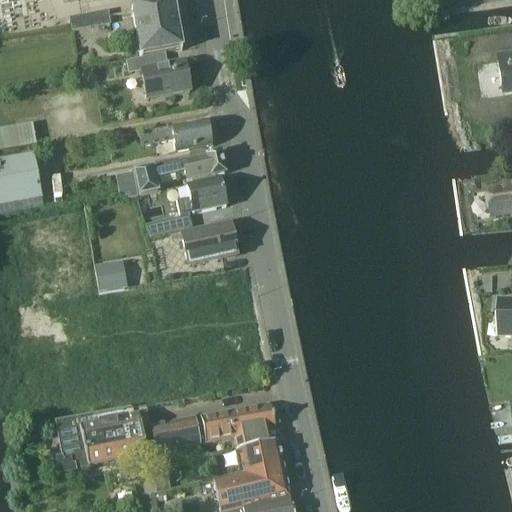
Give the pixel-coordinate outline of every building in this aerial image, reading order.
[(138,39),(142,59),(158,56),(183,51),(173,1),(132,9),(136,29),(131,30),(133,40),(138,39)] [(110,26),(107,12),(68,20),(71,33),(110,26)] [(504,97),(511,95),(511,54),(497,57),(504,97)] [(185,64),(160,69),(158,56),(142,59),(126,63),(128,76),(140,74),(146,103),(191,94),(185,64)] [(173,129),(140,135),(143,148),(174,142),(176,154),(212,147),(211,143),(214,142),(212,134),(210,134),(208,124),(173,130),(173,129)] [(33,127),(0,132),(0,153),(36,147),(33,127)] [(221,155),(153,170),(134,174),(139,197),(157,194),(154,182),(156,181),(184,175),(187,185),(226,176),(221,155)] [(35,156),(0,162),(0,209),(43,202),(35,157),(35,156)] [(130,199),(139,197),(134,174),(117,177),(121,198),(130,196),(130,199)] [(227,209),(226,207),(223,193),(226,193),(224,185),(222,186),(221,182),(187,189),(190,201),(177,204),(180,219),(227,209)] [(495,220),(511,217),(511,187),(490,191),(495,220)] [(174,221),(146,227),(150,240),(152,240),(154,239),(177,234),(174,221)] [(154,239),(152,240),(154,248),(182,241),(188,268),(238,257),(231,225),(181,237),(180,233),(177,234),(154,239)] [(119,266),(95,271),(100,294),(123,290),(119,266)] [(511,302),(500,302),(500,338),(511,337),(511,302)] [(200,420),(151,430),(157,456),(244,438),(246,445),(235,448),(236,453),(280,444),(282,442),(280,432),(276,431),(271,406),(270,406),(200,420)] [(78,422),(55,426),(63,463),(59,464),(61,475),(88,470),(147,458),(157,456),(151,430),(142,432),(139,418),(134,419),(132,411),(78,422)] [(280,444),(236,453),(241,476),(243,476),(284,467),(279,445),(280,444)] [(241,476),(211,483),(218,511),(239,511),(292,500),(284,467),(243,476),(241,476)] [(169,483),(155,485),(157,495),(170,493),(169,483)] [(294,511),(292,501),(246,511),(294,511)]
